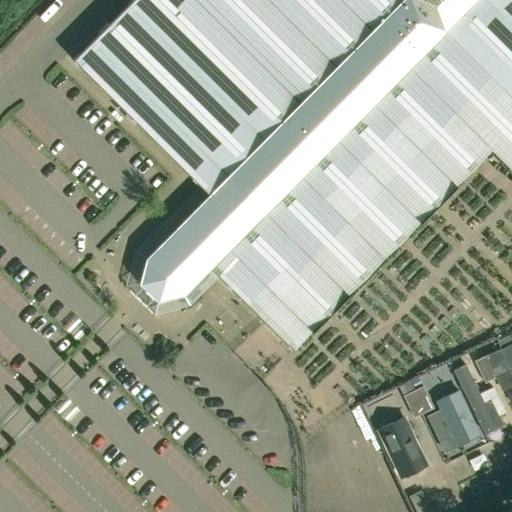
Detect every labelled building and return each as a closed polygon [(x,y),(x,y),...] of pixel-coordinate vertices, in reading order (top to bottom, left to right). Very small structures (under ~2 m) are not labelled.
[(292,349),(491,149),(511,169),(511,0),(129,0),(72,58),(208,193),(146,257),(139,282),(150,293),(158,301),(183,294),(210,267),(292,349)] [(273,330),(253,348),(274,370),(293,351),(273,330)] [(511,370),(511,337),(511,336),(498,342),(501,348),(474,361),(484,383),(495,378),(502,392),(511,386),(511,370)] [(444,376),(425,385),(403,395),(414,417),(435,407),(431,398),(451,388),(444,376)] [(474,382),(460,390),(484,435),(498,428),(474,382)] [(454,404),(434,413),(454,456),(474,446),(454,404)] [(400,419),(379,429),(401,476),(423,466),(400,419)]
